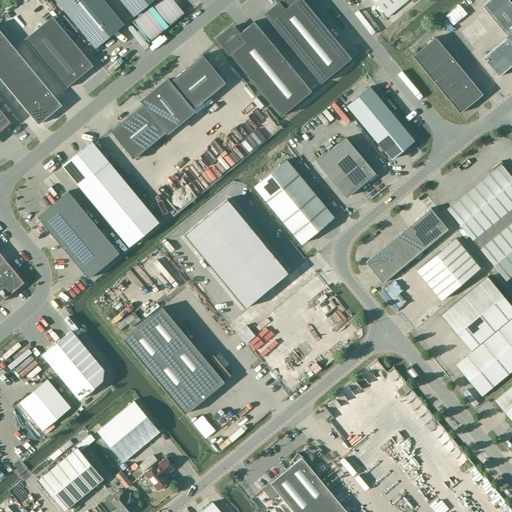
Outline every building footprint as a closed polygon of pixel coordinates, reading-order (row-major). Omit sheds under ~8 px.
[(123,25),(102,0),(54,0),(95,48),(97,47),(97,46),(121,26),(122,26),(123,25)] [(153,0),(120,0),(133,16),(153,0)] [(165,0),(160,5),(177,22),(182,17),(165,0)] [(302,0),(276,0),(278,2),(263,14),(320,83),(351,58),(302,0)] [(373,0),(387,17),(407,0),(373,0)] [(511,4),(508,0),(488,0),(481,6),(507,38),(482,58),(498,77),(511,65),(511,4)] [(52,16),(24,39),(65,89),(93,66),(52,16)] [(232,26),(217,39),(280,116),(311,91),(254,22),(239,34),(232,26)] [(61,105),(0,31),(0,78),(38,125),(61,105)] [(420,65),(443,46),(435,37),(412,56),(420,65)] [(428,74),(451,55),(443,46),(420,65),(428,74)] [(143,103),(110,131),(133,158),(225,83),(202,55),(169,82),(167,80),(141,101),(143,103)] [(435,83),(458,65),(451,55),(428,74),(435,83)] [(443,92),(466,74),(458,65),(435,83),(443,92)] [(451,102),(474,83),(466,74),(443,92),(451,102)] [(460,113),(483,94),(474,83),(451,102),(460,113)] [(346,106),(391,160),(414,141),(369,87),(346,106)] [(0,110),(0,130),(10,122),(0,110)] [(345,137),(316,161),(346,196),(374,173),(345,137)] [(91,140),(61,165),(128,247),(158,222),(92,142),(91,140)] [(285,160),(253,187),(300,244),(333,217),(285,160)] [(511,208),(511,177),(506,171),(508,170),(500,160),(491,168),(492,170),(446,208),(473,241),(511,208)] [(68,191),(37,217),(88,279),(119,253),(68,191)] [(183,234),(244,308),(287,272),(226,199),(183,234)] [(425,247),(447,229),(430,207),(408,226),(425,247)] [(511,208),(473,241),(479,249),(505,280),(511,274),(511,208)] [(414,256),(425,247),(408,226),(397,235),(414,256)] [(403,265),(414,256),(397,235),(386,244),(394,254),(403,265)] [(455,238),(416,271),(440,301),(480,268),(455,238)] [(374,272),(394,254),(386,244),(365,261),(374,272)] [(0,301),(15,289),(16,290),(25,283),(18,274),(17,275),(0,254),(0,301)] [(382,282),(403,265),(394,254),(374,272),(382,282)] [(511,307),(487,277),(441,315),(471,351),(511,317),(511,307)] [(394,282),(377,297),(388,310),(406,295),(394,282)] [(160,307),(122,338),(184,413),(223,380),(160,307)] [(511,317),(471,351),(455,364),(481,396),(511,369),(511,317)] [(62,334),(66,332),(61,323),(57,325),(62,334)] [(104,370),(97,362),(71,331),(42,355),(79,399),(103,381),(104,370)] [(0,363),(0,371),(5,377),(8,374),(0,363)] [(47,380),(19,403),(42,431),(70,408),(47,380)] [(511,422),(511,385),(494,400),(511,422)] [(96,431),(122,462),(159,431),(133,400),(96,431)] [(18,433),(15,435),(25,445),(27,443),(18,433)] [(21,458),(25,454),(19,447),(14,451),(21,458)] [(77,447),(38,479),(64,510),(103,478),(77,447)] [(291,465),(269,483),(293,511),(346,511),(310,468),(313,464),(297,452),(289,463),(291,465)] [(155,464),(144,473),(145,475),(145,477),(148,480),(150,481),(158,490),(169,481),(164,475),(173,468),(165,458),(156,465),(155,464)] [(128,478),(121,470),(117,474),(123,482),(128,478)] [(114,492),(103,502),(110,510),(115,506),(120,511),(130,511),(135,508),(132,504),(136,500),(130,493),(126,496),(122,492),(122,493),(118,489),(114,492)] [(16,503),(29,511),(30,511),(36,504),(21,494),(16,503)] [(221,511),(212,501),(199,511),(221,511)]
